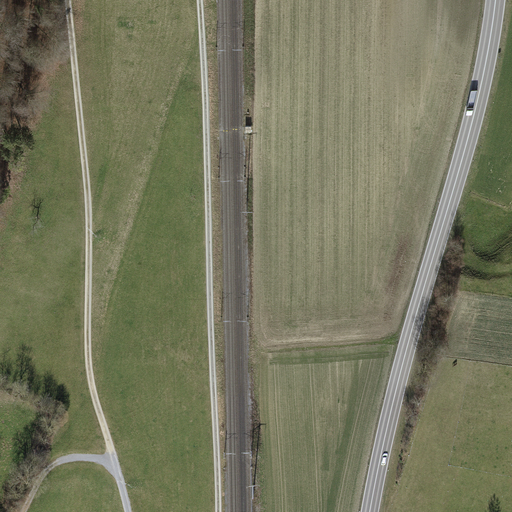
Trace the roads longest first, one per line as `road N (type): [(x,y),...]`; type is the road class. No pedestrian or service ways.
road 1 (primary): [(370,511),(498,0)]
road 2 (track): [(128,511),(89,372),(89,200),(67,0)]
road 3 (track): [(218,511),(199,0)]
road 4 (track): [(116,465),(86,456),(46,468),(24,511)]
